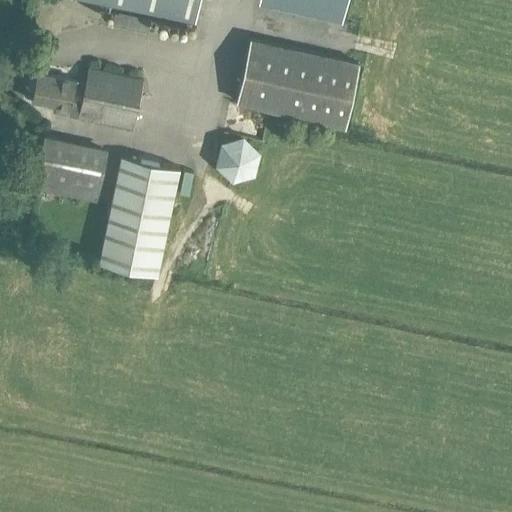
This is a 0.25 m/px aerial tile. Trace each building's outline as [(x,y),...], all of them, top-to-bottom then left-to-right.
[(87,0),(192,22),(196,0),(87,0)] [(266,0),(340,17),(343,0),(266,0)] [(113,20),(149,28),(151,16),(116,8),(113,20)] [(347,124),(360,61),(247,37),(234,100),(347,124)] [(131,127),(141,79),(86,67),(84,80),(35,70),(29,99),(53,104),(51,110),(131,127)] [(42,155),(41,160),(101,174),(107,146),(47,132),(47,134),(42,155)] [(214,163),(230,178),(251,172),(256,150),(241,135),(220,141),(214,163)] [(96,259),(153,271),(155,271),(177,166),(118,153),(96,259)]
